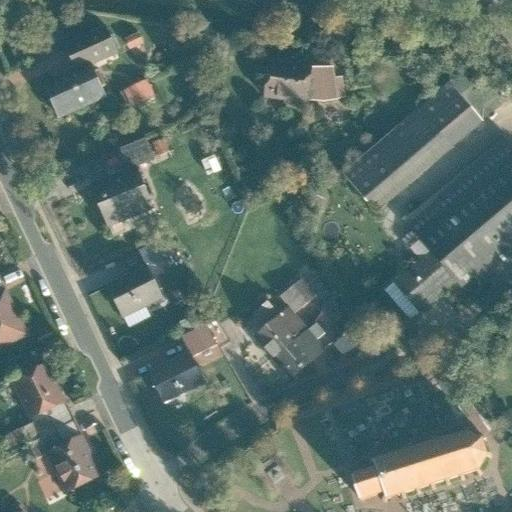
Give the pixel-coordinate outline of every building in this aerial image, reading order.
[(56,42),(66,46),(75,28),(63,23),(57,34),(47,30),(39,48),(51,53),(56,42)] [(119,50),(107,26),(69,45),(81,68),(45,86),(60,116),(110,91),(96,62),(119,50)] [(139,32),(127,39),(131,47),(144,40),(139,32)] [(313,64),(267,58),(262,97),(308,103),(312,70),(313,64)] [(332,68),(312,70),(308,103),(319,105),(337,101),(332,68)] [(153,93),(145,79),(130,87),(138,102),(153,93)] [(375,212),(482,119),(454,87),(347,180),(375,212)] [(171,151),(165,137),(151,143),(149,137),(124,149),(133,167),(93,186),(110,222),(153,201),(137,167),(171,151)] [(511,254),(511,140),(510,139),(409,224),(435,254),(405,279),(425,303),(455,278),(467,292),(511,254)] [(147,264),(107,284),(123,315),(167,293),(153,264),(178,251),(170,235),(140,250),(147,264)] [(254,337),(272,358),(310,327),(295,310),(316,292),(298,273),(278,290),(291,305),(254,337)] [(0,344),(30,330),(9,287),(0,291),(0,344)] [(361,303),(347,315),(356,326),(340,339),(351,351),(380,326),(361,303)] [(183,335),(191,349),(216,335),(209,323),(201,327),(194,314),(184,320),(190,330),(183,335)] [(327,346),(310,327),(272,358),(290,378),(327,346)] [(147,372),(164,404),(208,380),(198,361),(223,348),(216,335),(191,349),(184,353),(147,372)] [(16,380),(35,417),(67,401),(49,364),(16,380)] [(468,434),(375,461),(377,468),(354,475),(361,503),(385,496),(387,501),(483,473),(489,460),(484,440),(468,434)] [(79,435),(50,452),(71,487),(99,470),(79,435)] [(31,511),(18,503),(11,511),(31,511)]
